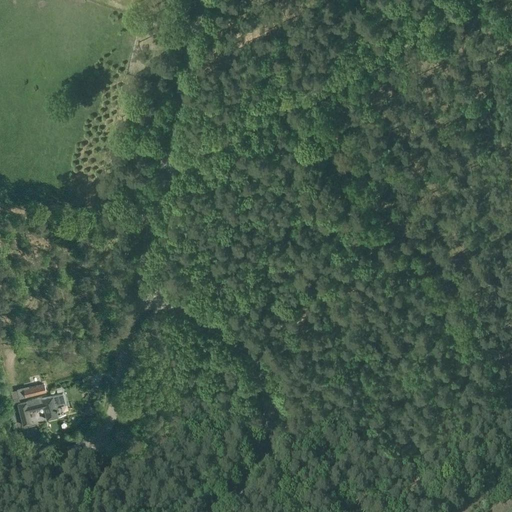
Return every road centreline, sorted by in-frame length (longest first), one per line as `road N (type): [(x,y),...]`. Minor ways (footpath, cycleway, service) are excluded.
road 1 (unclassified): [(163,177),(490,0)]
road 2 (unclassified): [(214,511),(259,455),(266,401),(258,370),(207,320),(136,301)]
road 3 (unclassified): [(0,479),(107,433),(136,301)]
road 4 (unclassified): [(163,177),(199,0)]
road 5 (unclassified): [(136,301),(163,177)]
